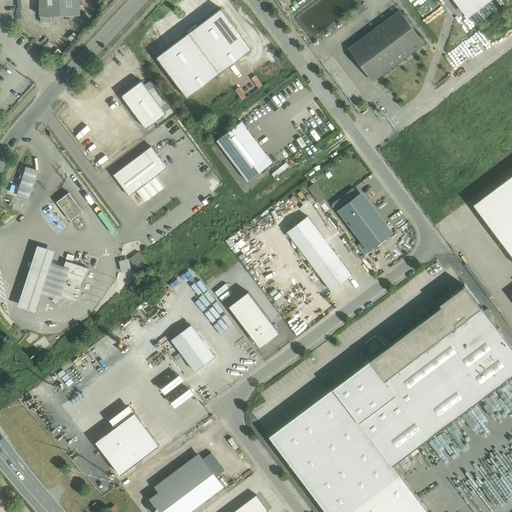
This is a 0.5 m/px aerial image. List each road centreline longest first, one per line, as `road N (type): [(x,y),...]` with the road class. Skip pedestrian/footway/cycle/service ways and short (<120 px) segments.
road 1 (unclassified): [(247,0),(426,239),(415,265),(244,398),(244,442),(297,511)]
road 2 (unclassified): [(0,167),(145,0)]
